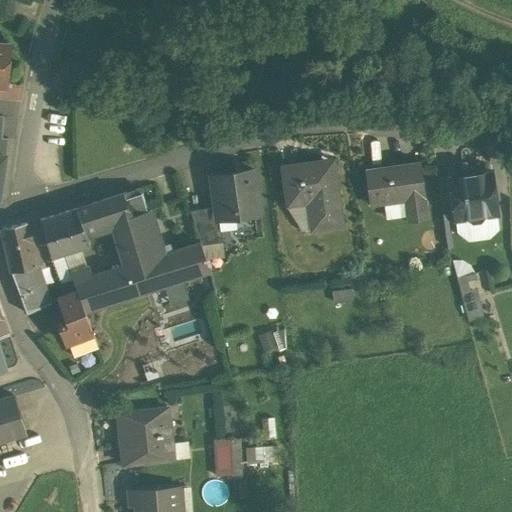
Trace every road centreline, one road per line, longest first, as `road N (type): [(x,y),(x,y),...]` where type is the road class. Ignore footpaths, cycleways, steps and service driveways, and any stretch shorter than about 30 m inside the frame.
road 1 (residential): [(496,145),(362,122),(255,127),(21,208)]
road 2 (residential): [(94,511),(82,418),(34,353),(0,259)]
road 3 (unclassified): [(21,208),(52,0)]
